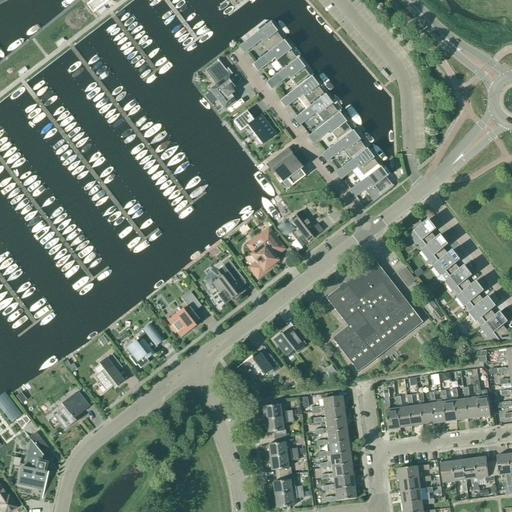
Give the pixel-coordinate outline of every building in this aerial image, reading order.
[(281,39),(269,23),(266,26),(264,24),(257,29),(259,31),(239,47),(244,54),(260,41),(267,50),(281,39)] [(281,68),(295,58),(283,41),(252,65),(258,72),(274,60),(281,68)] [(219,63),(207,72),(217,85),(211,89),(211,92),(224,108),(226,108),(235,101),(230,95),(231,94),(232,92),(231,91),(237,86),(229,76),(231,75),(232,74),(227,69),(227,70),(226,71),(218,60),(217,61),(219,63)] [(295,87),(309,76),(297,60),(266,83),(272,90),(288,78),(295,87)] [(308,105),(323,94),(311,78),(280,101),(286,108),(302,96),(308,105)] [(322,123),(337,112),(324,96),(294,119),(299,126),(315,114),(322,123)] [(253,121),(246,112),(233,122),(241,132),(247,127),(261,145),(275,135),(260,116),(253,121)] [(336,141),(350,130),(338,114),(307,137),(313,144),(329,132),(336,141)] [(350,159),(364,148),(352,132),(321,155),(327,162),(343,150),(350,159)] [(364,177),(378,166),(366,150),(335,173),(341,180),(357,168),(364,177)] [(286,159),(282,154),(266,166),(271,172),(273,171),(282,183),(286,179),(292,186),(304,177),(299,170),(301,168),(291,156),(286,159)] [(393,185),(380,169),(348,191),(355,199),(364,192),(371,201),(393,185)] [(363,210),(394,186),(393,186),(363,209),(363,210)] [(301,247),(313,238),(308,232),(313,228),(301,212),(289,221),(296,230),(291,234),(301,247)] [(436,239),(432,234),(437,230),(429,220),(423,225),(420,221),(391,244),(412,228),(414,231),(410,234),(423,250),(436,239)] [(258,279),(271,268),(270,266),(277,261),(274,257),(283,249),(268,230),(255,240),(253,240),(250,242),(249,245),(248,246),(254,253),(251,255),(256,261),(255,262),(256,263),(250,268),(258,279)] [(448,255),(444,249),(449,245),(441,235),(436,239),(423,250),(435,265),(448,255)] [(460,270),(456,265),(461,261),(453,251),(448,255),(435,265),(446,281),(460,270)] [(222,306),(235,296),(234,293),(241,288),(239,286),(245,282),(233,267),(229,261),(222,266),(223,267),(217,272),(221,278),(213,284),(220,293),(219,294),(225,303),(222,305),(222,306)] [(359,372),(423,323),(375,261),(327,299),(348,327),(333,339),(359,372)] [(472,286),(472,285),(468,280),(473,276),(465,266),(460,270),(446,281),(458,296),(472,286)] [(408,287),(416,281),(406,268),(398,274),(408,287)] [(484,301),(479,296),(484,292),(477,282),(472,285),(472,286),(458,296),(470,312),(484,301)] [(193,313),(201,307),(190,293),(182,299),(188,308),(184,312),(182,310),(167,321),(171,326),(170,327),(175,334),(176,333),(181,338),(195,327),(194,324),(199,320),(193,313)] [(431,313),(438,308),(429,297),(423,302),(431,313)] [(496,317),(495,316),(491,311),(496,307),(489,297),(484,301),(470,312),(482,327),(496,317)] [(496,317),(482,327),(493,342),(511,339),(511,337),(503,326),(508,323),(500,313),(495,316),(496,317)] [(140,369),(149,362),(147,360),(154,354),(151,351),(157,347),(156,346),(162,342),(149,325),(141,331),(143,333),(136,338),(138,340),(127,348),(132,355),(129,357),(136,366),(137,365),(140,369)] [(308,338),(300,327),(294,331),(293,329),(283,336),(281,334),(273,340),(285,357),(293,351),(295,353),(305,345),(302,342),(308,338)] [(467,349),(462,344),(458,348),(463,353),(467,349)] [(508,361),(511,360),(511,348),(506,350),(507,356),(496,358),(497,363),(508,361)] [(116,372),(122,368),(112,354),(106,359),(112,367),(106,371),(105,369),(96,376),(107,391),(100,396),(100,397),(116,385),(117,387),(124,382),(116,372)] [(264,360),(259,354),(252,359),(251,357),(235,369),(236,370),(243,364),(248,371),(248,372),(249,373),(254,378),(262,372),(264,376),(271,370),(274,373),(280,369),(269,355),(264,360)] [(510,372),(511,372),(511,360),(508,361),(509,368),(498,369),(498,374),(510,373),(510,372)] [(335,383),(341,379),(332,367),(326,371),(335,383)] [(450,371),(430,374),(432,385),(440,383),(440,380),(451,378),(450,371)] [(511,384),(511,383),(511,372),(510,372),(510,373),(511,379),(499,381),(500,385),(511,384)] [(511,395),(511,383),(511,384),(511,387),(511,390),(501,392),(502,397),(511,395)] [(476,399),(479,419),(491,417),(488,397),(481,398),(479,387),(475,387),(476,399)] [(476,399),(470,400),(468,388),(463,389),(465,400),(468,420),(479,419),(476,399)] [(465,400),(458,401),(457,390),(452,390),(454,402),(456,422),(468,420),(465,400)] [(454,402),(447,403),(446,391),(441,392),(442,403),(445,423),(456,422),(454,402)] [(64,430),(75,421),(73,419),(89,407),(77,393),(61,405),(64,408),(54,416),(64,430)] [(442,403),(436,404),(434,393),(429,393),(431,405),(434,425),(445,423),(442,403)] [(431,405),(424,406),(423,394),(418,395),(420,406),(422,426),(434,425),(431,405)] [(422,426),(420,406),(413,407),(412,396),(407,396),(408,408),(409,408),(411,428),(422,426)] [(324,411),(343,408),(342,397),(322,399),(323,406),(312,408),(312,412),(324,411)] [(409,408),(408,408),(402,409),(400,397),(396,398),(397,409),(400,429),(411,428),(409,408)] [(397,409),(391,410),(389,399),(384,399),(386,411),(388,431),(400,429),(397,409)] [(264,421),(292,417),(291,411),(280,413),(279,405),(262,408),(264,421)] [(325,422),(345,419),(343,408),(324,411),(324,417),(313,419),(314,424),(325,422)] [(182,425),(191,418),(188,414),(179,421),(182,425)] [(274,438),(286,437),(285,430),(283,431),(282,424),(293,422),(292,417),(264,421),(266,434),(273,433),(274,438)] [(327,433),(346,431),(345,419),(325,422),(326,429),(315,430),(315,435),(327,434),(327,433)] [(29,438),(24,431),(23,432),(32,443),(28,461),(27,460),(25,468),(22,467),(18,485),(19,485),(44,490),(42,499),(48,473),(44,472),(45,464),(41,463),(42,457),(43,456),(42,455),(48,450),(36,433),(29,438)] [(328,445),(348,442),(346,431),(327,433),(327,434),(327,440),(316,442),(317,446),(328,445)] [(269,458),(297,455),(297,453),(303,452),(302,449),(297,450),(297,449),(285,450),(284,444),(287,443),(286,437),(274,438),(275,444),(267,445),(269,458)] [(330,456),(349,453),(348,442),(328,445),(329,451),(317,453),(318,458),(330,456)] [(331,467),(351,465),(349,453),(330,456),(330,463),(319,464),(320,469),(331,467)] [(279,476),(291,475),(290,468),(288,468),(287,462),(298,460),(297,455),(269,458),(271,471),(278,470),(279,476)] [(497,462),(492,462),(494,477),(499,476),(506,475),(508,487),(511,486),(511,481),(511,475),(508,455),(497,456),(497,462)] [(486,458),(474,459),(477,479),(483,478),(486,482),(495,481),(494,477),(492,462),(487,463),(486,458)] [(474,459),(463,461),(466,481),(472,480),(477,479),(474,459)] [(463,461),(452,462),(455,482),(461,481),(466,481),(463,461)] [(452,462),(440,464),(443,484),(450,483),(451,494),(456,494),(455,482),(452,462)] [(333,479),(352,476),(351,465),(331,467),(332,474),(320,475),(321,480),(333,479)] [(418,467),(398,469),(399,481),(419,478),(418,472),(418,467)] [(274,496),(302,492),(302,487),(290,488),(290,481),(292,481),(291,475),(279,476),(280,482),(272,483),(274,496)] [(334,490),(354,487),(352,476),(333,479),(333,485),(322,487),(323,492),(334,490)] [(419,478),(399,481),(401,492),(421,490),(420,483),(419,478)] [(0,509),(1,511),(8,511),(16,508),(8,497),(7,497),(0,486),(0,509)] [(334,490),(335,497),(323,498),(324,503),(336,501),(336,502),(355,499),(354,487),(334,490)] [(421,490),(401,492),(402,504),(422,501),(421,494),(433,493),(432,488),(421,490)] [(302,492),(274,496),(276,509),(293,507),(292,499),(303,498),(302,492)] [(422,501),(402,504),(403,511),(423,511),(423,506),(422,501)]
